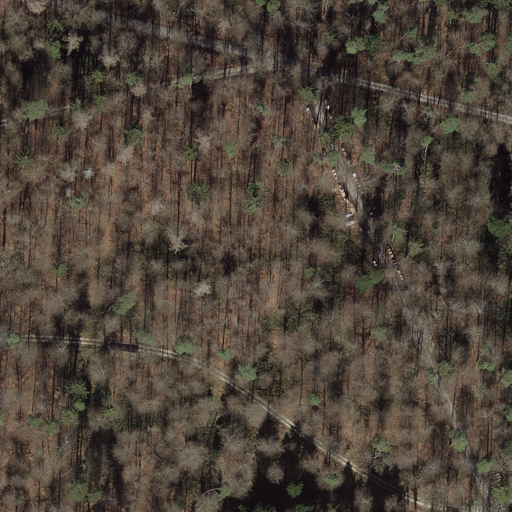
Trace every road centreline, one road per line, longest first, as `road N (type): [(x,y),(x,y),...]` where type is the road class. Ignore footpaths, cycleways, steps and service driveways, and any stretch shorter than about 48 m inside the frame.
road 1 (track): [(492,509),(453,509),(389,488),(178,354),(0,335)]
road 2 (track): [(293,65),(314,83),(318,110),(492,509)]
road 3 (track): [(36,0),(511,120)]
road 4 (track): [(0,125),(236,70),(293,65)]
